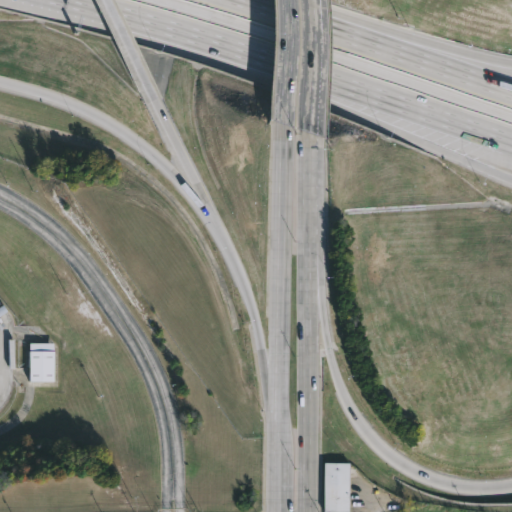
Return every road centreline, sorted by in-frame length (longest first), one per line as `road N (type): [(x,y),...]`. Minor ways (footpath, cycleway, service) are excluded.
road 1 (motorway): [(111,29),(223,62),(511,179),(490,488),(441,483),(376,445),(338,388),(329,352)]
road 2 (motorway): [(69,0),(270,58),(511,142)]
road 3 (motorway): [(157,0),(511,117)]
road 4 (secondary): [(283,108),(283,455)]
road 5 (motorway): [(511,91),(239,0)]
road 6 (secondary): [(209,214),(249,293),(283,481)]
road 7 (secondary): [(0,83),(67,102),(136,138),(209,214)]
road 8 (secondary): [(306,511),(308,287)]
road 9 (motorway): [(511,62),(302,0)]
road 10 (secondary): [(308,287),(309,120)]
road 11 (secondary): [(309,120),(309,0)]
